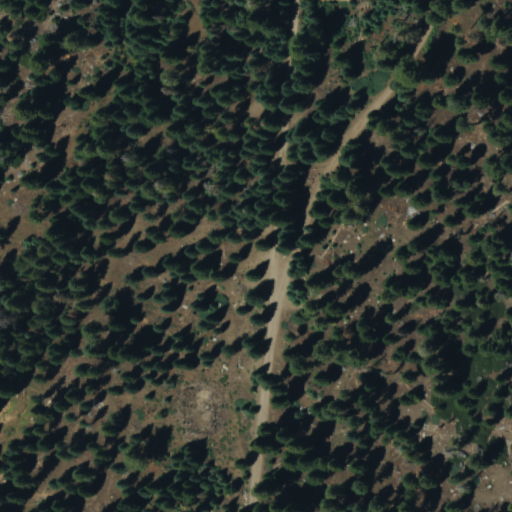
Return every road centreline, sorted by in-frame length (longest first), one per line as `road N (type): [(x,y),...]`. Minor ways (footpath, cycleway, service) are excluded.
road 1 (track): [(253,511),(292,143),(281,94),(284,0)]
road 2 (track): [(443,0),(351,110),(292,143)]
